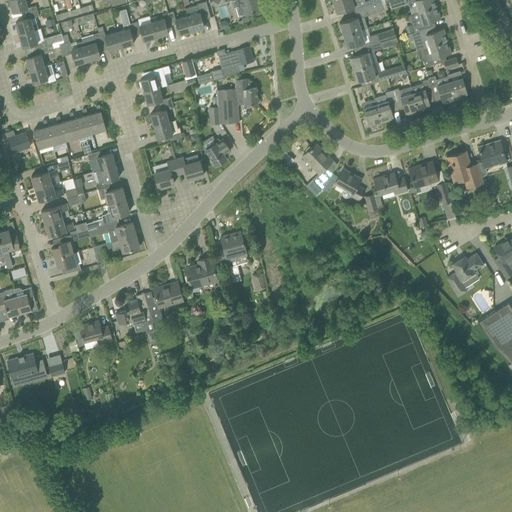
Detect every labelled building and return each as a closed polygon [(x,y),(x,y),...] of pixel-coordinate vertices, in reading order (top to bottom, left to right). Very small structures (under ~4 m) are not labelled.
[(25,0),(9,0),(12,12),(24,9),(25,14),(37,11),(35,5),(27,7),(26,1),(25,0)] [(223,0),(224,2),(229,0),(233,0),(235,7),(238,16),(245,14),(260,9),(257,0),(223,0)] [(361,5),(364,4),(364,1),(364,0),(333,0),(336,13),(361,5)] [(385,3),(384,0),(367,0),(364,1),(364,4),(366,9),(385,3)] [(417,6),(419,11),(436,6),(434,0),(404,0),(405,3),(408,2),(409,8),(417,6)] [(185,8),(187,15),(191,31),(204,27),(201,20),(210,17),(206,1),(196,4),(197,5),(185,8)] [(385,3),(366,9),(355,12),(356,17),(339,22),(342,34),(361,29),(367,28),(363,16),(372,13),(382,10),(383,11),(387,10),(385,3)] [(93,9),(92,4),(80,8),(81,13),(93,9)] [(419,11),(409,14),(414,32),(435,26),(433,20),(440,18),(436,6),(419,11)] [(76,9),(68,11),(69,16),(81,13),(80,8),(76,9)] [(19,35),(34,30),(38,29),(37,23),(32,25),(30,18),(38,16),(37,11),(25,14),(26,19),(15,22),(19,35)] [(69,16),(68,11),(56,15),(57,19),(69,16)] [(172,11),(167,12),(171,25),(176,23),(179,34),(191,31),(187,15),(175,19),(172,11)] [(163,18),(151,22),(156,37),(168,34),(166,26),(171,25),(167,12),(162,14),(163,18)] [(144,41),(156,37),(151,22),(149,15),(137,19),(138,21),(133,22),(136,35),(141,33),(144,41)] [(64,28),(72,25),(70,19),(63,22),(64,28)] [(131,36),(136,35),(133,22),(128,23),(129,28),(117,31),(121,47),(134,43),(131,36)] [(109,51),(121,47),(117,31),(104,35),(102,26),(97,27),(98,32),(103,50),(108,49),(109,51)] [(435,26),(414,32),(413,32),(407,34),(406,34),(408,40),(419,37),(422,48),(447,41),(443,28),(436,30),(435,26)] [(34,30),(19,35),(22,47),(33,44),(35,49),(47,45),(46,40),(45,40),(44,40),(40,28),(38,29),(34,30)] [(361,29),(342,34),(346,47),(364,41),(365,46),(381,41),(395,37),(393,28),(368,36),(367,34),(363,36),(361,29)] [(83,45),(88,60),(100,57),(98,52),(103,50),(98,32),(93,33),(93,34),(81,37),(82,41),(84,45),(83,45)] [(75,64),(88,60),(83,45),(84,45),(82,41),(76,43),(77,47),(71,49),(68,41),(69,40),(67,33),(62,35),(63,41),(64,42),(67,55),(72,53),(75,64)] [(353,69),(371,63),(377,61),(373,50),(383,47),(381,41),(365,46),(367,51),(349,56),(353,69)] [(422,48),(426,60),(423,61),(425,66),(443,61),(445,60),(445,59),(444,55),(451,53),(447,41),(422,48)] [(62,56),(67,55),(64,42),(58,43),(62,56)] [(37,55),(25,58),(29,70),(44,66),(40,54),(51,51),(54,50),(53,48),(52,44),(51,44),(49,45),(47,45),(35,49),(37,55)] [(221,68),(211,71),(214,80),(224,77),(224,76),(238,71),(237,65),(241,64),(241,63),(243,63),(253,60),(249,46),(225,53),(223,48),(223,49),(222,49),(216,50),(220,63),(221,68)] [(443,61),(445,68),(458,64),(455,56),(445,59),(445,60),(443,61)] [(191,58),(181,61),(186,76),(196,73),(195,70),(191,58)] [(58,62),(63,78),(68,76),(63,60),(58,62)] [(371,63),(353,69),(357,81),(374,76),(376,81),(376,82),(406,72),(404,66),(404,64),(380,71),(377,61),(371,63)] [(48,82),(55,80),(51,64),(44,66),(29,70),(32,82),(47,78),(48,82)] [(409,64),(404,66),(406,72),(414,70),(412,65),(409,64)] [(140,81),(139,82),(141,86),(142,86),(143,91),(158,87),(167,85),(163,74),(170,72),(168,65),(167,65),(161,67),(154,69),(155,75),(140,79),(140,81)] [(197,76),(199,84),(214,80),(211,71),(196,75),(197,76)] [(454,99),(449,82),(447,75),(435,79),(434,75),(427,77),(428,79),(433,95),(439,93),(442,103),(454,99)] [(462,78),(449,82),(454,99),(467,95),(462,78)] [(247,79),(239,79),(240,96),(244,95),(244,104),(257,104),(256,87),(250,88),(250,84),(247,82),(247,79)] [(422,83),(410,87),(412,92),(417,110),(430,106),(427,96),(433,95),(428,79),(424,80),(421,81),(422,83)] [(358,92),(368,89),(371,88),(369,83),(357,86),(358,92)] [(177,84),(170,84),(170,93),(182,92),(182,88),(177,88),(177,84)] [(412,92),(410,86),(398,90),(397,88),(391,89),(395,104),(401,102),(405,113),(417,110),(412,92)] [(158,87),(143,91),(147,104),(158,100),(159,106),(171,102),(170,97),(162,99),(158,87)] [(234,88),(217,90),(217,96),(218,99),(219,122),(237,121),(236,104),(235,88),(234,88)] [(389,106),(395,104),(391,89),(384,92),(385,94),(373,97),(374,99),(375,103),(381,121),(393,117),(389,106)] [(212,99),(213,106),(208,106),(209,113),(210,123),(219,122),(217,99),(217,96),(212,96),(212,99)] [(376,123),(381,121),(375,103),(374,99),(365,101),(366,106),(363,107),(368,125),(370,124),(371,127),(376,125),(376,123)] [(149,114),(153,126),(168,122),(164,109),(173,107),(171,102),(159,106),(161,111),(149,114)] [(92,132),(96,131),(105,128),(98,104),(95,105),(97,111),(87,114),(92,132)] [(79,136),(92,132),(87,114),(85,108),(82,109),(83,115),(73,118),(79,136)] [(60,121),(65,140),(79,136),(73,118),(72,111),(68,112),(70,119),(60,121)] [(65,140),(60,121),(58,115),(55,116),(57,122),(47,125),(52,144),(65,140)] [(33,129),(36,139),(38,148),(52,144),(47,125),(45,119),(42,120),(43,126),(33,129)] [(168,122),(153,126),(156,138),(168,135),(169,140),(182,137),(181,131),(171,134),(168,122)] [(29,146),(28,142),(25,132),(14,136),(12,130),(5,133),(12,152),(29,146)] [(205,149),(215,165),(226,158),(224,154),(230,150),(222,139),(216,142),(205,149)] [(485,175),(486,172),(484,168),(506,161),(502,150),(499,140),(478,147),(481,156),(483,162),(477,164),(480,177),(485,175)] [(327,180),(331,173),(325,166),(332,160),(315,142),(302,155),(318,172),(305,185),(316,195),(322,189),(327,180)] [(91,151),(88,143),(81,145),(84,153),(86,152),(91,151)] [(100,169),(115,165),(111,153),(100,156),(99,150),(87,154),(89,159),(97,157),(100,169)] [(482,182),(479,172),(476,163),(469,165),(465,150),(446,156),(449,166),(454,182),(465,178),(467,187),(482,182)] [(286,152),(282,156),(288,163),(293,159),(286,152)] [(174,159),(179,174),(186,172),(188,179),(203,175),(199,160),(184,164),(182,157),(174,159)] [(58,162),(56,162),(58,171),(70,167),(68,159),(62,161),(58,162)] [(171,176),(179,174),(174,159),(167,161),(167,162),(158,164),(156,166),(155,168),(155,171),(155,172),(154,173),(158,188),(174,183),(171,176)] [(431,160),(409,167),(411,177),(414,186),(415,187),(416,191),(416,193),(432,188),(431,186),(430,182),(437,180),(434,170),(431,160)] [(115,165),(100,169),(93,171),(97,183),(95,183),(97,189),(98,189),(108,186),(109,185),(107,180),(118,177),(115,165)] [(30,176),(34,188),(52,183),(50,176),(58,174),(56,168),(30,176)] [(342,168),(337,177),(334,182),(345,188),(342,192),(343,195),(346,197),(349,196),(351,194),(359,199),(359,198),(364,189),(357,185),(360,178),(342,168)] [(406,189),(405,187),(402,177),(396,179),(393,172),(374,177),(377,187),(378,192),(393,188),(394,193),(406,189)] [(336,176),(331,173),(327,180),(333,182),(336,176)] [(450,201),(444,182),(437,184),(443,204),(450,201)] [(38,201),(47,198),(63,193),(62,188),(54,190),(52,183),(34,188),(38,201)] [(107,198),(109,204),(125,199),(122,187),(109,191),(108,186),(98,189),(100,198),(105,198),(107,198)] [(66,197),(78,194),(76,187),(64,190),(66,197)] [(368,209),(369,209),(370,215),(378,213),(377,212),(375,208),(377,208),(374,197),(373,193),(364,196),(368,209)] [(78,194),(66,197),(69,205),(80,202),(80,201),(78,194)] [(374,197),(377,208),(382,206),(379,195),(374,197)] [(86,223),(88,229),(95,227),(107,223),(118,220),(116,215),(129,212),(125,199),(109,204),(111,211),(108,212),(105,214),(101,215),(102,218),(86,223)] [(450,201),(443,204),(447,219),(455,217),(450,201)] [(66,203),(50,208),(40,211),(44,223),(62,218),(60,211),(67,209),(66,203)] [(418,218),(420,226),(426,224),(424,216),(418,218)] [(48,235),(57,232),(73,228),(71,222),(64,225),(62,218),(44,223),(48,235)] [(118,220),(107,223),(108,228),(109,231),(108,231),(111,241),(135,234),(132,221),(119,225),(118,220)] [(77,232),(88,229),(86,223),(86,221),(74,225),(77,232)] [(95,227),(97,234),(108,231),(109,231),(108,228),(107,223),(95,227)] [(8,229),(0,231),(0,245),(2,254),(8,252),(8,250),(13,248),(14,251),(20,249),(15,232),(10,234),(8,229)] [(223,246),(216,248),(220,264),(232,261),(233,265),(228,266),(233,282),(241,279),(237,264),(247,261),(246,256),(242,242),(243,242),(240,230),(220,236),(223,246)] [(51,247),(54,257),(72,252),(69,240),(71,239),(70,234),(52,239),(54,247),(51,247)] [(135,234),(111,241),(113,247),(120,245),(122,251),(139,247),(135,234)] [(511,238),(501,245),(500,243),(494,247),(499,256),(494,259),(505,278),(511,273),(511,272),(511,271),(511,270),(511,238)] [(95,253),(95,254),(98,264),(105,262),(102,250),(101,244),(93,247),(94,252),(95,253)] [(76,264),(72,252),(54,257),(57,268),(60,267),(62,274),(80,269),(79,263),(76,264)] [(454,272),(446,277),(458,296),(467,290),(465,287),(461,280),(475,272),(473,270),(483,264),(476,253),(463,261),(461,258),(451,264),(456,271),(454,272)] [(185,268),(188,277),(191,287),(217,279),(212,260),(211,260),(210,257),(198,260),(199,264),(185,268)] [(13,278),(27,274),(24,265),(10,269),(13,278)] [(261,271),(251,274),(256,290),(266,288),(265,284),(267,283),(263,272),(262,273),(261,271)] [(153,288),(157,301),(148,304),(153,320),(162,318),(159,306),(182,300),(177,281),(153,288)] [(13,288),(20,313),(31,310),(29,303),(35,301),(31,286),(22,289),(18,287),(13,288)] [(13,288),(13,287),(3,290),(5,297),(0,298),(0,309),(0,311),(6,309),(8,316),(20,313),(13,288)] [(147,332),(152,330),(154,329),(144,292),(135,294),(136,298),(127,301),(129,309),(115,313),(118,323),(132,319),(134,324),(145,321),(146,326),(145,326),(146,332),(147,332)] [(484,329),(495,347),(511,362),(511,361),(511,308),(508,302),(478,321),(484,329)] [(80,328),(82,336),(84,341),(96,337),(98,342),(111,339),(107,325),(99,328),(97,320),(79,326),(80,328)] [(194,325),(187,327),(189,336),(192,335),(192,337),(197,336),(194,325)] [(80,328),(72,330),(75,338),(82,336),(80,328)] [(250,346),(253,355),(260,353),(256,343),(250,346)] [(33,353),(7,360),(10,369),(12,378),(14,386),(38,379),(36,372),(45,370),(42,359),(35,361),(33,353)] [(62,363),(49,366),(51,375),(64,372),(62,363)] [(87,416),(79,418),(80,425),(89,423),(87,416)]
